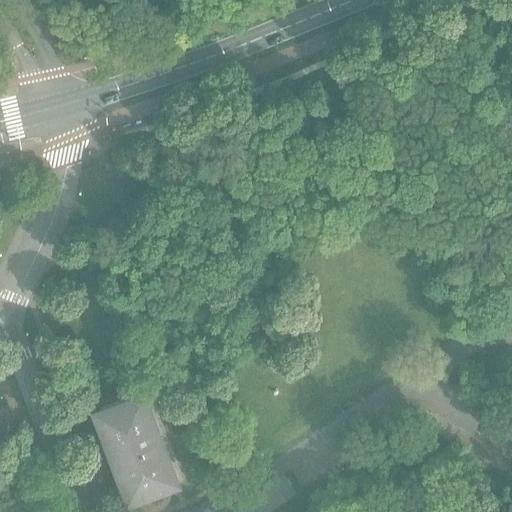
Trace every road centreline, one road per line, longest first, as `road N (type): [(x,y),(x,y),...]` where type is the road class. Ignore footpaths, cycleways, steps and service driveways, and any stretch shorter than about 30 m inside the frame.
road 1 (residential): [(211,511),(511,309)]
road 2 (secondary): [(51,108),(194,63),(351,0)]
road 3 (residential): [(1,319),(66,168),(51,108)]
road 4 (residential): [(79,511),(1,319)]
